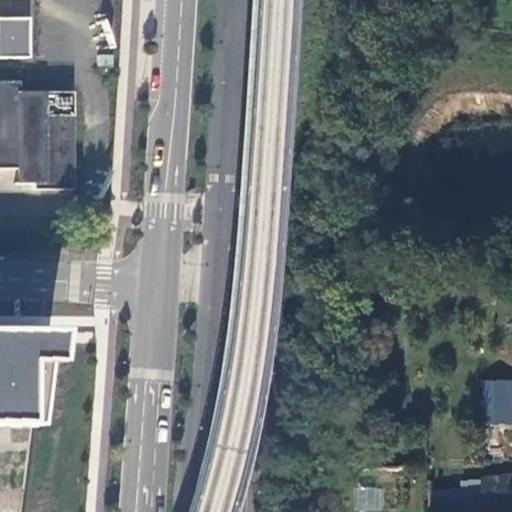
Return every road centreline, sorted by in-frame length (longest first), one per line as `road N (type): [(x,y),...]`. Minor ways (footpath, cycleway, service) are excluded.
road 1 (primary): [(180,0),(155,280)]
road 2 (primary): [(155,280),(137,511)]
road 3 (unclassified): [(0,275),(155,280)]
